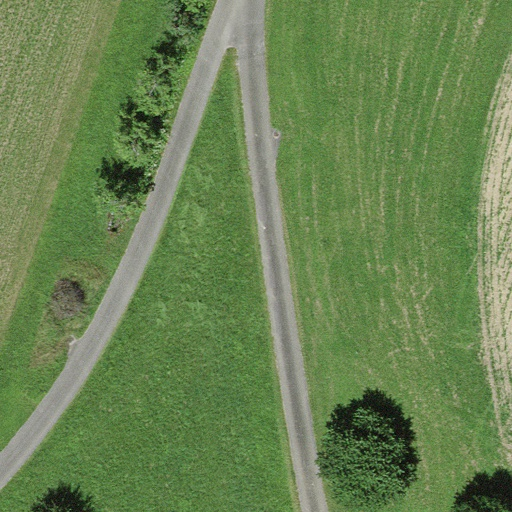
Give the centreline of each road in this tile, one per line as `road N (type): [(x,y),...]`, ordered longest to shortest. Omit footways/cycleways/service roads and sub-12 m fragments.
road 1 (track): [(244,0),(207,70),(140,255),(95,344),(0,478)]
road 2 (track): [(244,0),(317,511)]
